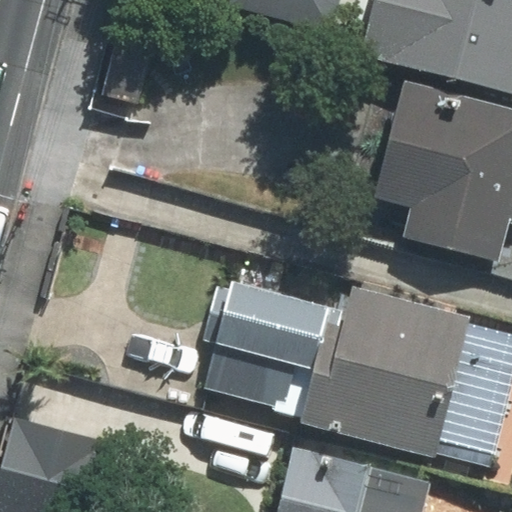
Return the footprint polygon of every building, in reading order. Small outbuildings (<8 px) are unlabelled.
[(334,0),(229,0),(227,9),(325,35),(334,0)] [(511,0),(371,0),(356,56),(511,98),(511,0)] [(511,112),(399,85),(371,199),(407,207),(399,238),(496,262),(500,243),(511,246),(511,112)] [(343,311),(228,282),(226,292),(214,289),(201,342),(212,344),(200,390),(299,415),(296,425),(430,459),(431,454),(484,467),(511,358),(511,336),(466,324),(468,317),(350,287),(343,311)] [(8,411),(0,443),(0,511),(82,511),(102,434),(8,411)] [(417,511),(426,480),(291,446),(273,511),(417,511)]
